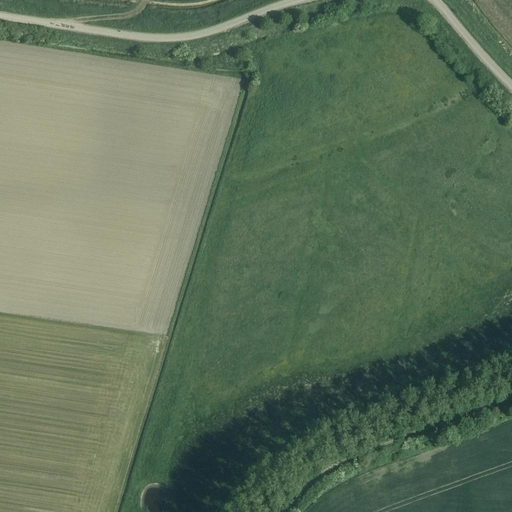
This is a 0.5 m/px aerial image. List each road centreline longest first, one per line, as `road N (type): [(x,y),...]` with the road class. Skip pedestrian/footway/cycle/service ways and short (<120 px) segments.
road 1 (unclassified): [(297,0),(168,39),(0,17)]
road 2 (track): [(280,511),(308,482),(351,460),(511,403)]
road 3 (unclassified): [(511,91),(429,0)]
